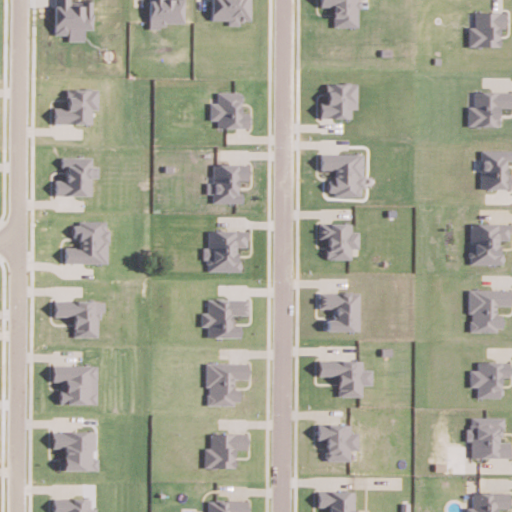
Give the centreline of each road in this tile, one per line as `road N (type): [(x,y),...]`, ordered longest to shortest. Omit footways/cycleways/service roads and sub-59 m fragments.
road 1 (residential): [(287,0),(284,511)]
road 2 (residential): [(16,511),(18,0)]
